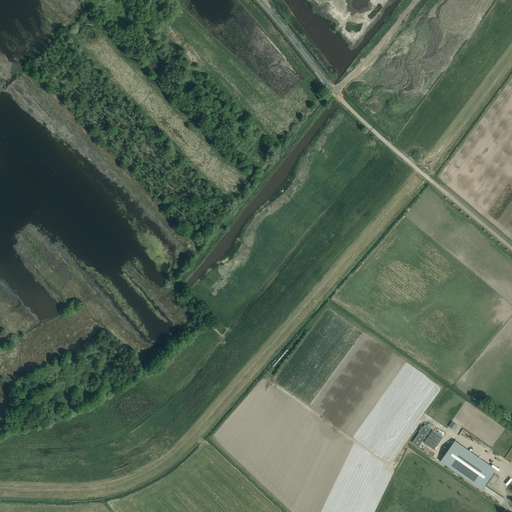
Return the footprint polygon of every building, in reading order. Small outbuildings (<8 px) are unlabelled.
[(452,421),(449,426),(454,430),(457,425),(452,421)] [(419,433),(412,443),(418,448),(430,430),(424,426),(423,428),(422,427),(419,432),(419,433)] [(443,437),(433,431),(424,443),(434,450),(443,437)] [(508,457),(510,452),(486,436),(480,444),(480,447),(480,449),(480,451),(481,451),(486,454),(483,458),(483,459),(481,459),(481,461),(487,460),(489,456),(493,455),(496,451),(497,457),(497,459),(495,459),(495,460),(493,463),(496,462),(496,465),(495,465),(495,468),(494,470),(499,471),(508,457)] [(441,461),(482,490),(493,473),(452,445),(441,461)] [(426,447),(424,450),(432,456),(434,453),(426,447)]
